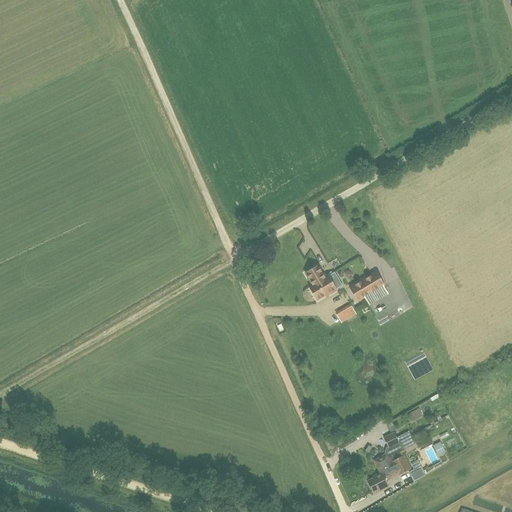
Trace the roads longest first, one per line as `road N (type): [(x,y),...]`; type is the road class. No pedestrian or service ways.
road 1 (track): [(119,0),(343,511)]
road 2 (unclassified): [(233,260),(511,98)]
road 3 (track): [(0,395),(233,260)]
road 4 (track): [(0,443),(205,511)]
